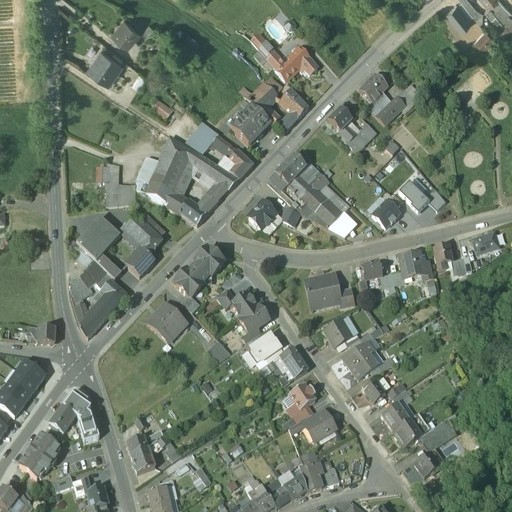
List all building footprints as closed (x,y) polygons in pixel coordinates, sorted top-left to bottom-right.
[(476,11),(466,0),(458,0),(471,16),(472,15),(474,16),(478,12),(476,11)] [(496,0),(491,0),(487,5),(486,7),(488,9),(484,12),(491,21),(495,18),(501,25),(504,29),(506,28),(508,30),(510,33),(510,32),(511,30),(511,15),(505,9),(498,1),(496,0)] [(456,6),(446,14),(459,30),(469,22),(456,6)] [(139,34),(124,21),(111,36),(126,50),(139,34)] [(290,23),(287,23),(284,25),(284,28),(288,33),(291,33),(293,31),(294,31),(294,28),(290,23)] [(506,28),(504,29),(501,25),(496,29),(502,35),(508,30),(506,28)] [(149,26),(142,35),(146,39),(153,30),(149,26)] [(484,32),(473,44),(483,49),(491,40),(484,32)] [(258,38),(250,44),(256,51),(264,45),(258,38)] [(264,45),(256,51),(258,54),(262,58),(270,51),(264,45)] [(299,50),(287,61),(289,63),(284,68),(274,56),(266,63),(272,71),(284,85),(298,72),(301,76),(304,73),(309,78),(316,71),(299,50)] [(270,51),(262,58),(266,63),(274,56),(270,51)] [(121,66),(100,53),(87,73),(107,86),(121,66)] [(262,58),(258,54),(253,59),(261,68),(266,63),(262,58)] [(272,71),(266,63),(261,68),(268,75),(272,71)] [(139,77),(132,88),(137,91),(144,80),(139,77)] [(387,90),(374,77),(358,93),(373,108),(368,113),(375,119),(385,110),(390,105),(382,96),(387,90)] [(275,98),(263,87),(246,103),(252,109),(252,110),(259,117),(267,110),(274,102),(275,98)] [(286,87),(280,92),(286,98),(290,92),(291,92),(286,87)] [(308,111),(290,92),(286,98),(279,105),(290,115),(291,116),(298,122),(308,111)] [(403,92),(395,100),(405,109),(412,102),(403,92)] [(385,110),(375,119),(384,129),(405,109),(395,100),(390,105),(385,110)] [(150,112),(166,123),(174,113),(157,101),(150,112)] [(252,110),(240,123),(237,121),(235,124),(237,126),(231,132),(248,148),(269,127),(259,117),(252,110)] [(267,110),(259,117),(269,127),(272,129),(279,122),(267,110)] [(351,124),(339,112),(328,123),(339,135),(345,130),(351,124)] [(291,116),(286,120),(293,127),(298,122),(291,116)] [(293,127),(286,120),(283,124),(290,130),(293,127)] [(290,130),(283,124),(280,126),(287,133),(290,130)] [(218,139),(202,126),(184,148),(201,159),(205,154),(212,146),(218,139)] [(367,127),(366,127),(362,131),(370,141),(375,136),(371,132),(367,127)] [(354,139),(345,130),(340,135),(348,144),(354,139)] [(348,144),(346,146),(356,156),(370,141),(362,131),(354,139),(348,144)] [(236,154),(218,139),(212,146),(230,160),(236,154)] [(157,168),(154,175),(178,186),(186,167),(190,170),(198,159),(170,141),(157,168)] [(230,160),(227,164),(224,161),(218,170),(227,176),(227,177),(238,184),(252,169),(236,154),(230,160)] [(292,158),(274,177),(287,190),(296,180),(305,170),(292,158)] [(218,172),(198,159),(190,170),(210,183),(218,172)] [(157,168),(148,163),(144,170),(154,175),(157,168)] [(305,170),(296,180),(308,193),(312,189),(308,186),(314,180),(313,179),(317,174),(309,166),(308,166),(309,167),(305,170)] [(116,169),(106,167),(105,211),(117,210),(117,193),(116,169)] [(144,170),(138,184),(148,189),(154,175),(144,170)] [(237,185),(218,172),(210,183),(217,188),(226,195),(228,195),(237,185)] [(317,174),(313,179),(314,180),(308,186),(312,189),(314,191),(324,181),(317,174)] [(178,186),(154,175),(148,189),(172,200),(178,186)] [(287,190),(274,177),(268,184),(293,208),(289,213),(299,218),(308,223),(314,216),(300,202),(287,190)] [(308,193),(296,180),(287,190),(300,202),(308,193)] [(324,181),(314,191),(320,197),(326,191),(327,190),(325,188),(328,185),(324,181)] [(148,189),(138,184),(134,193),(134,194),(166,209),(165,211),(168,213),(175,201),(172,200),(148,189)] [(417,217),(428,206),(433,201),(428,197),(425,193),(421,198),(408,185),(398,195),(411,208),(410,209),(417,217)] [(226,195),(217,188),(212,194),(220,201),(226,195)] [(314,191),(312,189),(308,193),(300,202),(314,216),(327,203),(314,191)] [(347,211),(326,191),(320,197),(327,203),(341,217),(347,211)] [(433,192),(428,197),(433,201),(428,206),(436,214),(445,205),(433,192)] [(134,193),(117,193),(117,210),(133,208),(134,194),(134,193)] [(212,194),(196,212),(200,214),(205,218),(206,218),(217,206),(216,205),(220,201),(212,194)] [(386,204),(394,213),(399,208),(387,196),(382,201),(386,204)] [(181,203),(176,199),(175,201),(168,213),(173,216),(181,203)] [(186,206),(181,203),(173,216),(177,219),(179,216),(196,230),(205,218),(200,214),(196,212),(186,205),(186,206)] [(314,216),(308,223),(326,233),(341,217),(327,203),(314,216)] [(394,213),(386,204),(371,218),(385,232),(390,227),(390,228),(395,223),(394,223),(399,218),(394,213)] [(274,217),(262,206),(260,206),(248,219),(248,221),(259,231),(261,231),(264,228),(266,230),(272,224),(270,222),(274,217)] [(289,213),(287,212),(281,223),(292,229),(299,218),(289,213)] [(164,236),(145,217),(139,223),(158,242),(164,236)] [(354,230),(341,217),(326,233),(343,242),(354,230)] [(139,223),(134,219),(121,231),(142,251),(141,253),(148,259),(161,245),(158,242),(139,223)] [(99,221),(76,246),(81,251),(93,263),(99,256),(101,258),(119,239),(99,221)] [(476,259),(497,252),(493,237),(471,244),(476,259)] [(77,247),(73,252),(77,256),(81,251),(77,247)] [(448,248),(432,251),(437,276),(444,274),(443,267),(450,265),(452,265),(452,264),(448,248)] [(77,256),(73,260),(85,272),(94,264),(93,263),(81,251),(77,256)] [(195,265),(187,274),(186,273),(174,286),(176,288),(175,289),(185,299),(187,301),(188,300),(191,302),(202,289),(201,288),(210,279),(211,280),(223,268),(221,266),(222,265),(209,253),(208,254),(206,252),(194,264),(195,265)] [(141,253),(126,269),(139,281),(154,265),(148,259),(141,253)] [(101,258),(99,256),(93,263),(94,264),(101,271),(108,264),(101,258)] [(406,259),(398,261),(402,278),(409,277),(413,280),(422,278),(423,278),(420,267),(421,267),(419,258),(406,261),(406,259)] [(462,259),(465,276),(471,275),(468,258),(462,259)] [(462,262),(454,264),(457,277),(465,276),(462,262)] [(101,271),(94,264),(85,272),(84,273),(101,292),(109,283),(111,281),(101,271)] [(108,264),(101,271),(111,281),(114,284),(120,276),(108,264)] [(378,265),(361,269),(364,283),(364,284),(381,280),(378,265)] [(421,267),(420,267),(423,278),(422,278),(423,283),(432,280),(429,265),(421,267)] [(333,278),(305,284),(307,295),(306,296),(307,297),(309,306),(320,303),(322,311),(339,307),(337,296),(333,278)] [(391,278),(384,279),(386,292),(393,291),(391,278)] [(88,290),(81,281),(75,283),(79,295),(88,290)] [(433,282),(426,283),(428,294),(435,293),(433,282)] [(75,283),(69,284),(70,298),(70,299),(79,295),(75,283)] [(87,321),(83,326),(90,338),(114,311),(126,299),(109,283),(101,292),(99,294),(100,295),(94,302),(99,306),(95,311),(93,313),(93,314),(87,321)] [(88,290),(79,295),(81,302),(91,295),(88,290)] [(227,293),(216,301),(220,307),(231,299),(227,293)] [(350,293),(337,296),(339,307),(340,311),(353,308),(350,293)] [(79,295),(70,299),(73,309),(83,306),(81,302),(79,295)] [(257,311),(247,296),(235,305),(229,308),(230,309),(240,323),(257,311)] [(187,301),(185,299),(179,305),(180,305),(189,315),(197,307),(191,302),(188,300),(187,301)] [(231,299),(220,307),(225,313),(230,309),(229,308),(235,305),(231,299)] [(83,306),(73,309),(80,329),(83,326),(87,321),(83,306)] [(185,328),(164,308),(146,326),(168,347),(185,328)] [(240,323),(238,324),(247,337),(248,338),(255,333),(256,332),(255,330),(261,326),(262,328),(268,324),(258,310),(257,311),(240,323)] [(350,341),(340,323),(324,333),(334,351),(344,345),(343,345),(350,341)] [(90,338),(83,326),(80,329),(87,342),(90,338)] [(37,330),(27,329),(26,338),(32,339),(32,346),(36,346),(37,330)] [(54,331),(37,330),(36,346),(54,347),(54,331)] [(379,331),(369,337),(372,343),(383,337),(379,331)] [(255,333),(248,338),(247,337),(241,341),(246,347),(259,338),(255,333)] [(344,345),(347,350),(359,343),(356,338),(344,345)] [(269,339),(250,352),(255,359),(255,360),(257,359),(261,364),(264,362),(279,352),(278,351),(274,346),(269,339)] [(217,345),(205,357),(216,368),(229,358),(217,345)] [(366,347),(341,361),(349,372),(368,358),(372,356),(366,347)] [(279,352),(264,362),(268,367),(276,360),(278,359),(282,357),(278,351),(279,352)] [(307,374),(292,351),(282,357),(278,359),(282,366),(283,365),(294,382),(307,374)] [(383,364),(375,354),(372,356),(368,358),(376,369),(383,364)] [(368,358),(349,372),(357,384),(376,370),(377,370),(376,369),(368,358)] [(383,364),(376,369),(377,370),(376,370),(380,376),(393,367),(389,360),(383,364)] [(37,389),(45,378),(25,363),(17,374),(37,389)] [(376,370),(369,375),(373,381),(380,376),(376,370)] [(30,399),(37,389),(17,374),(10,385),(30,399)] [(22,410),(30,399),(10,385),(2,395),(22,410)] [(375,385),(364,393),(373,406),(384,398),(375,385)] [(306,392),(303,388),(288,398),(299,414),(306,409),(314,404),(311,399),(314,397),(309,390),(306,392)] [(395,390),(387,396),(391,402),(400,396),(395,390)] [(87,403),(73,393),(61,409),(75,419),(84,407),(87,403)] [(400,396),(391,402),(395,407),(397,406),(402,403),(408,399),(404,393),(400,396)] [(14,420),(22,410),(2,395),(0,397),(0,408),(11,417),(14,420)] [(413,420),(402,403),(397,406),(403,416),(408,423),(413,420)] [(395,407),(386,413),(389,417),(382,421),(391,435),(392,435),(407,425),(402,417),(403,416),(397,406),(395,407)] [(78,427),(83,445),(99,441),(92,418),(88,415),(90,412),(84,407),(75,419),(80,423),(78,427)] [(0,417),(8,423),(11,417),(0,408),(0,417)] [(75,419),(61,409),(48,426),(62,436),(75,419)] [(312,418),(306,409),(299,414),(291,420),(296,427),(301,424),(312,418)] [(322,412),(313,417),(316,422),(326,417),(322,412)] [(462,414),(455,419),(458,424),(459,423),(466,419),(462,414)] [(312,418),(301,424),(304,430),(307,429),(307,428),(316,422),(313,417),(312,418)] [(316,422),(307,428),(307,429),(304,430),(313,445),(335,432),(326,417),(316,422)] [(454,417),(447,422),(451,428),(458,424),(455,419),(454,417)] [(407,425),(392,435),(394,438),(396,437),(405,451),(413,446),(412,445),(420,440),(414,431),(420,427),(415,419),(413,420),(408,423),(407,425)] [(142,424),(140,421),(134,424),(140,434),(146,430),(142,424)] [(426,436),(422,438),(426,444),(443,433),(451,428),(447,422),(434,430),(426,436)] [(458,424),(451,428),(455,438),(464,432),(459,423),(458,424)] [(431,425),(422,430),(426,436),(434,430),(431,425)] [(420,427),(414,431),(420,440),(422,438),(426,436),(422,430),(420,427)] [(451,428),(443,433),(449,442),(455,438),(451,428)] [(426,444),(422,447),(426,453),(435,447),(437,450),(449,442),(443,433),(426,444)] [(159,436),(146,443),(147,445),(144,445),(147,452),(156,445),(162,440),(159,436)] [(41,438),(31,450),(27,455),(28,455),(18,468),(36,481),(42,472),(45,474),(55,461),(52,459),(58,451),(41,438)] [(162,440),(156,445),(161,451),(168,446),(163,439),(162,440)] [(143,441),(126,446),(129,458),(147,452),(144,445),(143,441)] [(156,445),(147,452),(149,456),(152,454),(155,456),(161,451),(156,445)] [(235,459),(243,454),(238,446),(229,451),(235,459)] [(171,450),(163,456),(167,460),(175,454),(171,450)] [(147,452),(129,458),(132,465),(133,470),(134,470),(136,477),(154,471),(149,456),(147,452)] [(434,453),(429,456),(416,464),(420,470),(417,472),(424,481),(444,467),(434,453)] [(175,454),(167,460),(172,466),(180,460),(175,454)] [(310,457),(299,460),(301,467),(312,463),(310,457)] [(298,460),(285,466),(288,473),(301,467),(299,460),(298,460)] [(186,467),(177,473),(180,478),(190,473),(186,467)] [(314,468),(310,469),(310,472),(300,475),(306,495),(307,496),(321,492),(317,480),(321,479),(317,467),(314,468)] [(209,487),(200,471),(194,475),(205,490),(209,487)] [(333,471),(322,475),(327,490),(338,486),(333,471)] [(70,478),(53,483),(56,493),(73,487),(72,485),(70,478)] [(291,479),(280,486),(280,487),(283,491),(293,484),(291,479)] [(293,484),(283,491),(290,503),(291,504),(306,495),(301,479),(293,484)] [(87,480),(81,482),(85,496),(85,497),(87,496),(86,493),(90,492),(87,480)] [(81,482),(72,485),(73,487),(74,487),(77,498),(85,496),(81,482)] [(172,483),(159,486),(160,492),(166,491),(173,489),(172,483)] [(256,483),(249,488),(252,493),(253,493),(253,494),(254,494),(260,490),(256,483)] [(275,484),(262,492),(266,498),(267,501),(274,497),(271,493),(278,489),(275,484)] [(249,488),(244,491),(247,496),(252,493),(249,488)] [(2,489),(0,491),(0,507),(6,511),(7,511),(17,499),(16,499),(2,489)] [(90,492),(86,493),(87,496),(91,510),(91,511),(105,507),(108,506),(103,489),(90,492)] [(260,490),(254,494),(257,499),(259,502),(266,498),(262,492),(260,490)] [(160,492),(146,495),(149,508),(169,504),(166,491),(160,492)] [(283,491),(276,495),(279,500),(271,506),(275,511),(276,511),(290,503),(283,491)] [(17,499),(7,511),(19,511),(27,503),(21,494),(20,493),(16,499),(17,499)] [(252,493),(247,496),(251,502),(257,499),(254,494),(253,494),(253,493),(252,493)] [(259,502),(253,506),(257,511),(273,511),(275,511),(271,506),(267,501),(266,498),(259,502)] [(27,503),(19,511),(30,511),(32,510),(27,503)] [(251,503),(240,510),(241,511),(240,511),(257,511),(253,506),(251,503)]
